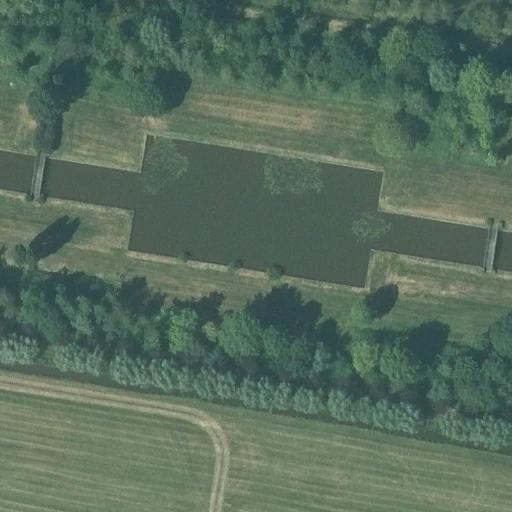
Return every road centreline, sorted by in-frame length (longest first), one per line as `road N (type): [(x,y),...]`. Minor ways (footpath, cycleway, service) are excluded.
road 1 (track): [(511,175),(381,154),(381,116),(166,81),(154,110),(52,95),(59,38),(0,29)]
road 2 (track): [(479,330),(362,311),(353,356),(118,317),(127,280),(0,254)]
road 3 (track): [(0,343),(511,432)]
road 4 (track): [(129,0),(511,55)]
road 5 (track): [(0,386),(204,423),(224,450),(217,511)]
road 6 (track): [(501,173),(479,330),(511,335)]
road 7 (track): [(52,95),(23,259)]
road 8 (track): [(361,0),(511,22)]
